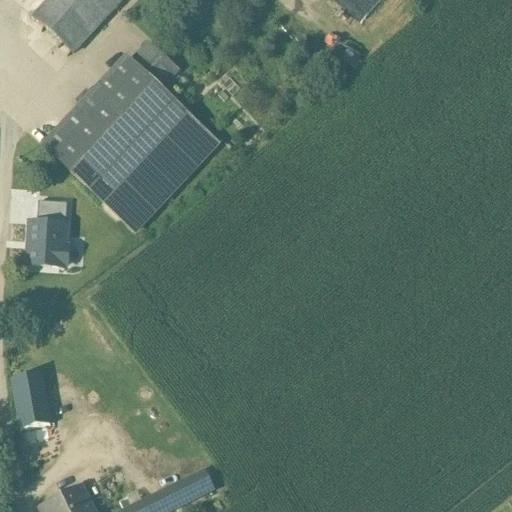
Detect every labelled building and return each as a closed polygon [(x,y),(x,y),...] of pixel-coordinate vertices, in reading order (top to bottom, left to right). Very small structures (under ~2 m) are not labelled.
[(50,0),(32,20),(73,56),(125,0),(50,0)] [(176,73),(149,48),(132,67),(158,92),(176,73)] [(132,67),(126,62),(44,149),(135,234),(216,146),(158,92),(132,67)] [(60,268),(62,204),(37,204),(37,227),(26,226),(25,267),(60,268)] [(243,412),(123,268),(100,288),(219,431),(243,412)] [(207,429),(94,293),(53,327),(166,463),(207,429)] [(438,298),(305,409),(338,449),(472,339),(438,298)] [(477,345),(343,455),(377,496),(510,385),(477,345)] [(44,381),(14,386),(24,436),(53,430),(44,381)] [(53,430),(24,436),(30,468),(59,463),(53,430)] [(206,476),(136,511),(180,511),(217,493),(206,476)] [(90,511),(80,495),(53,511),(90,511)]
